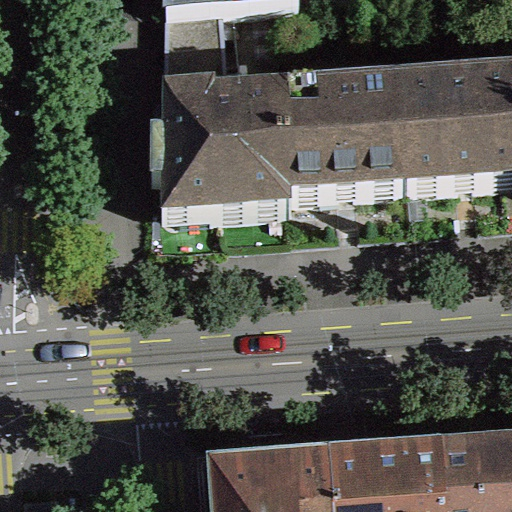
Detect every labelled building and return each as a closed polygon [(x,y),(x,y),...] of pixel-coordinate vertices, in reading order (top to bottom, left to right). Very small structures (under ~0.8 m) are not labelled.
[(298,0),(167,0),(167,2),(166,25),(221,21),(298,15),(298,0)] [(221,21),(166,25),(165,89),(226,84),(221,21)] [(440,104),(399,107),(406,201),(436,199),(511,193),(511,98),(475,101),(475,97),(440,99),(440,104)] [(288,222),(287,210),(280,115),(239,118),(237,98),(164,103),(163,182),(163,216),(162,216),(161,217),(161,220),(162,223),(163,225),(165,228),(168,229),(170,231),(173,231),(177,231),(178,231),(178,230),(288,222)] [(406,201),(399,107),(356,110),(356,105),(322,108),(322,112),(280,115),(287,210),(316,208),(406,201)] [(511,511),(511,455),(471,459),(441,461),(444,511),(511,511)] [(444,511),(441,461),(364,467),(327,470),(329,511),(444,511)] [(329,511),(327,470),(303,471),(210,477),(210,478),(212,511),(329,511)]
